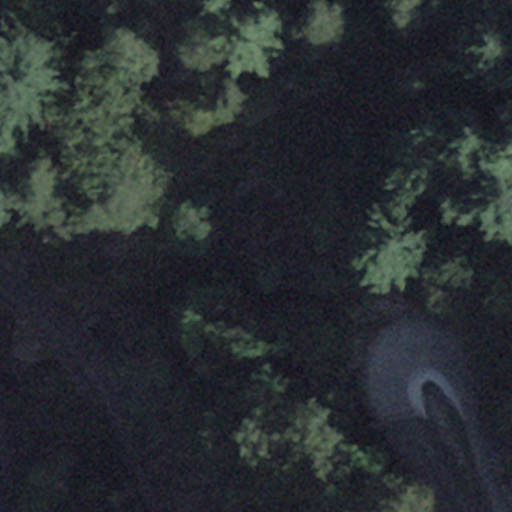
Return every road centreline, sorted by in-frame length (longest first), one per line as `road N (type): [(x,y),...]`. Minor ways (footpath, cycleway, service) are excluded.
road 1 (unclassified): [(452,511),(392,398),(393,358),(409,350),(441,365),(462,434),(502,511)]
road 2 (unclassified): [(0,284),(69,342),(154,511)]
